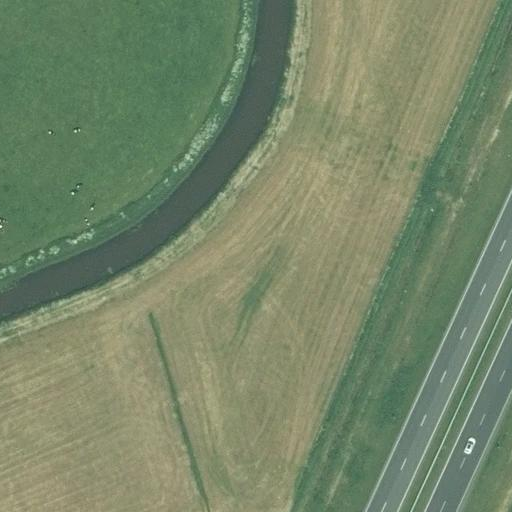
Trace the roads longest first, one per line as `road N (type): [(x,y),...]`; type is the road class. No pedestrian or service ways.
road 1 (trunk): [(511,225),(381,511)]
road 2 (trunk): [(440,511),(511,355)]
